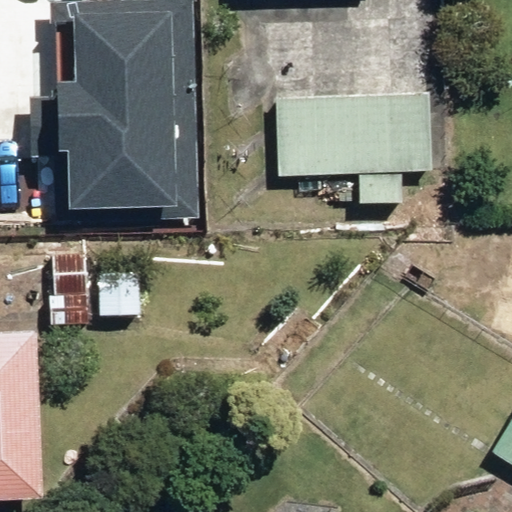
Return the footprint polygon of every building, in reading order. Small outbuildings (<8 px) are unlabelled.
[(64,221),(200,216),(191,0),(119,0),(57,2),(60,94),(31,95),(33,156),(62,155),(64,221)] [(407,202),(406,171),(436,171),(434,91),(280,94),(282,174),(363,172),(364,203),(407,202)] [(91,321),(90,249),(55,249),(55,321),(91,321)] [(147,270),(102,269),(100,316),(145,317),(147,270)] [(42,331),(0,331),(0,496),(45,496),(44,441),(42,331)] [(511,456),(511,417),(495,446),(511,456)] [(511,511),(511,505),(494,490),(475,511),(511,511)]
